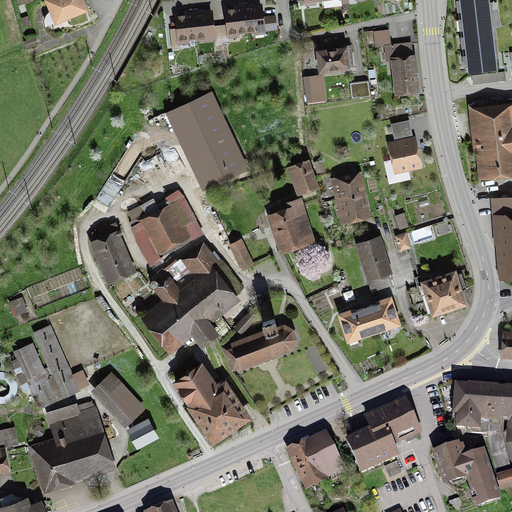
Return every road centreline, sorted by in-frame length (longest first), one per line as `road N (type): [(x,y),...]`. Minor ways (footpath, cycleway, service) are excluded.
road 1 (secondary): [(430,11),(446,137),(489,298)]
road 2 (secondary): [(461,349),(272,441)]
road 3 (residential): [(283,0),(287,31),(301,39),(430,11)]
road 4 (secondary): [(272,441),(108,511)]
